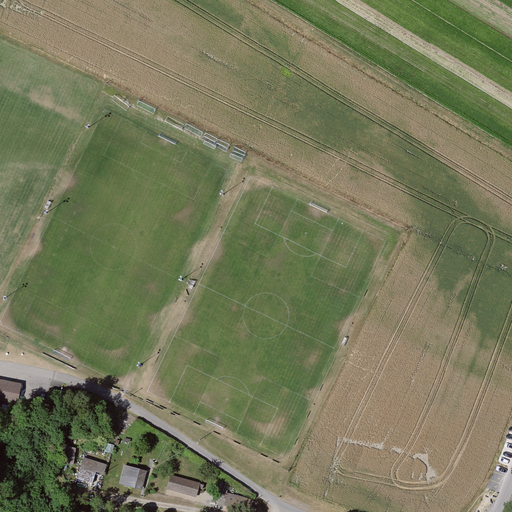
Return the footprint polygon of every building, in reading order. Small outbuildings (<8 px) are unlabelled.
[(0,379),(0,400),(17,404),(22,384),(0,379)] [(103,466),(81,460),(76,478),(98,485),(103,466)] [(144,472),(122,468),(119,486),(141,490),(144,472)] [(198,486),(169,478),(165,493),(194,500),(198,486)] [(249,511),(251,501),(223,495),(221,506),(248,511),(249,511)]
